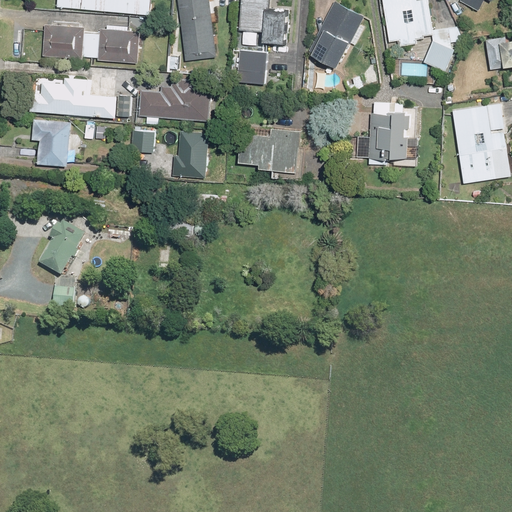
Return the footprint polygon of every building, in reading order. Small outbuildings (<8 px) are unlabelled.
[(153,0),(58,0),(58,5),(153,13),(153,0)] [(211,0),(179,0),(188,61),(219,57),(211,0)] [(272,0),(243,0),(242,31),(269,33),(268,44),(291,46),(293,13),(271,12),(272,0)] [(366,16),(335,0),(332,0),(306,52),(339,69),(366,16)] [(384,0),(388,40),(401,38),(401,45),(418,43),(417,38),(424,38),(424,35),(434,34),(430,0),(384,0)] [(459,0),(459,2),(476,11),(482,0),(490,0),(493,1),(493,0),(459,0)] [(435,39),(433,41),(424,60),(446,69),(456,47),(450,44),(450,39),(466,39),(465,23),(434,24),(435,39)] [(87,26),(45,24),(44,57),(85,59),(85,55),(99,56),(99,59),(140,61),(142,28),(102,27),(102,30),(86,30),(87,26)] [(510,35),(487,38),(491,67),(511,64),(511,38),(510,39),(510,35)] [(366,43),(353,46),(356,56),(368,53),(366,43)] [(269,51),(237,48),(235,82),(266,84),(269,51)] [(179,56),(170,56),(170,69),(179,69),(179,56)] [(45,92),(35,91),(34,112),(119,116),(120,93),(88,91),(89,77),(69,76),(68,82),(45,81),(45,92)] [(360,76),(352,79),(353,83),(346,86),(349,93),(365,87),(360,76)] [(142,87),(141,114),(210,118),(212,92),(213,82),(203,82),(198,79),(188,78),(183,80),(173,80),(173,84),(161,83),(161,88),(142,87)] [(511,165),(503,98),(452,105),(463,181),(511,174),(511,165)] [(375,112),(371,112),(368,159),(391,160),(391,156),(410,157),(412,114),(409,114),(409,111),(405,110),(405,102),(375,101),(375,112)] [(73,121),(36,119),(35,140),(43,140),(41,165),(70,166),(71,142),(73,121)] [(107,126),(85,125),(85,138),(106,139),(107,126)] [(155,127),(134,126),(133,149),(154,150),(155,127)] [(206,175),(208,129),(181,128),(180,153),(174,153),(173,174),(206,175)] [(274,134),(242,132),(240,161),(263,163),(262,168),(301,171),(304,130),(275,128),(274,134)] [(167,200),(167,203),(150,203),(149,224),(166,225),(166,231),(189,232),(190,201),(167,200)] [(60,223),(59,223),(56,221),(48,237),(50,238),(52,239),(39,263),(61,274),(71,256),(73,257),(78,249),(76,248),(84,232),(62,220),(60,223)] [(80,281),(56,279),(53,311),(78,312),(80,281)]
